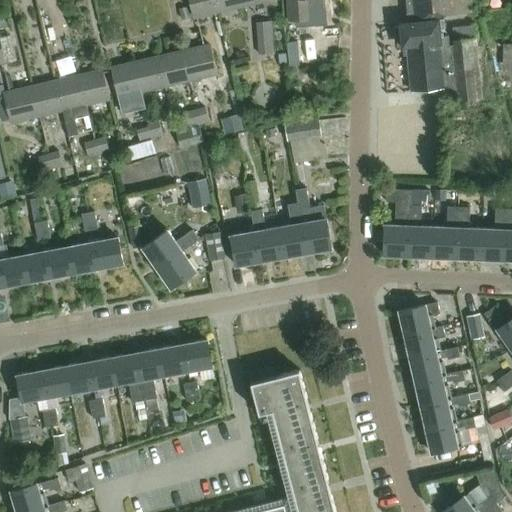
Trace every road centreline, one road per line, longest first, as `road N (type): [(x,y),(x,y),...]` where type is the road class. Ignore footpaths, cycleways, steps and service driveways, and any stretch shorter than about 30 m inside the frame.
road 1 (residential): [(0,348),(358,278)]
road 2 (residential): [(358,278),(362,0)]
road 3 (residential): [(414,511),(358,278)]
road 4 (residential): [(511,279),(358,278)]
